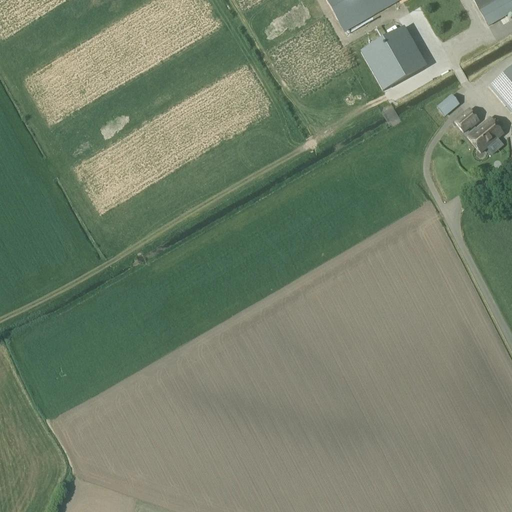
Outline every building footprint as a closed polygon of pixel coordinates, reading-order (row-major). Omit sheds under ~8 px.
[(511,0),(472,0),(488,27),(511,12),(511,0)] [(396,20),(349,48),(369,85),(417,54),(396,20)] [(511,67),(488,88),(511,115),(511,67)] [(443,116),(458,105),(451,96),(436,108),(443,116)] [(454,123),(463,133),(477,121),(469,111),(454,123)] [(486,154),(492,160),(508,145),(491,126),(475,141),(480,147),(480,149),(485,154),(486,154)]
